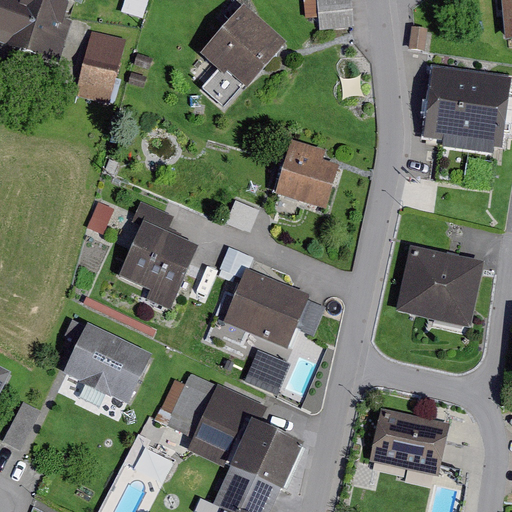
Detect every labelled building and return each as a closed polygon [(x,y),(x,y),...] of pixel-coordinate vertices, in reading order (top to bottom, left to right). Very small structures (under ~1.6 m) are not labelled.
[(64,9),(63,8),(68,0),(0,0),(0,36),(47,54),(64,9)] [(356,22),(354,0),(320,0),(322,24),(356,22)] [(293,45),(250,5),(208,50),(251,90),(293,45)] [(133,40),(100,30),(83,87),(116,97),(133,40)] [(511,139),(511,74),(440,69),(434,145),(511,150),(511,139)] [(345,158),(298,142),(281,193),(329,209),(345,158)] [(102,198),(92,221),(106,227),(116,204),(102,198)] [(200,246),(148,222),(123,278),(175,301),(200,246)] [(487,263),(418,248),(404,313),(473,328),(487,263)] [(315,298),(253,270),(231,317),(293,346),(315,298)] [(157,356),(93,325),(69,375),(133,406),(157,356)] [(280,389),(293,360),(261,345),(248,374),(280,389)] [(0,405),(20,368),(0,357),(0,405)] [(183,366),(159,411),(189,427),(213,382),(183,366)] [(196,449),(236,465),(233,471),(288,494),(309,442),(266,425),(273,407),(221,386),(196,449)] [(25,443),(44,404),(27,396),(8,435),(25,443)] [(447,420),(387,412),(380,458),(440,466),(447,420)]
